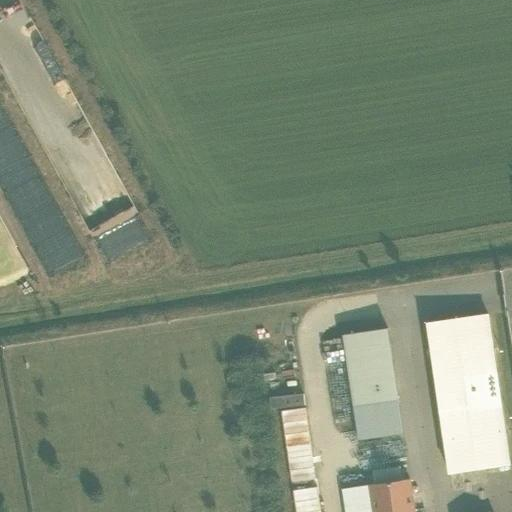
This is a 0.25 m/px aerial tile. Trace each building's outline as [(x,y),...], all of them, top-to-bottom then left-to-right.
[(7,126),(0,129),(0,182),(48,273),(77,257),(7,126)] [(510,464),(489,314),(426,322),(447,472),(510,464)] [(398,400),(388,328),(343,334),(350,379),(338,381),(341,406),(354,404),(354,407),(398,400)] [(304,393),(270,397),(271,409),(305,405),(304,393)] [(306,407),(282,411),(292,482),(316,479),(306,407)] [(413,511),(409,479),(370,485),(373,511),(413,511)] [(321,511),(317,486),(293,490),(296,511),(321,511)]
